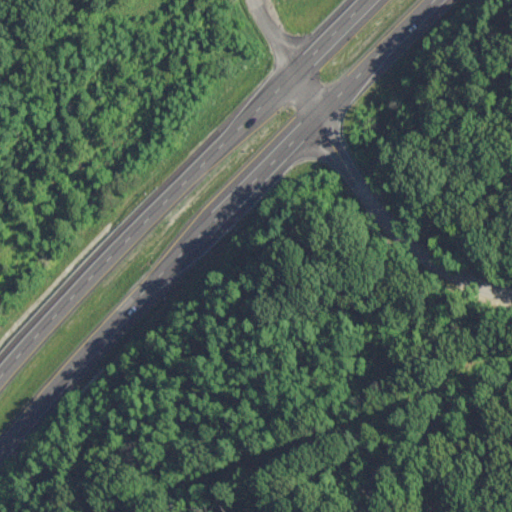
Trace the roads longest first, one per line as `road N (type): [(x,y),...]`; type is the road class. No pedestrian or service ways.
road 1 (trunk): [(0,445),(224,194),(438,0)]
road 2 (trunk): [(357,0),(161,184),(0,362)]
road 3 (tertiary): [(248,0),(293,61),(366,204),(428,262),(511,297)]
